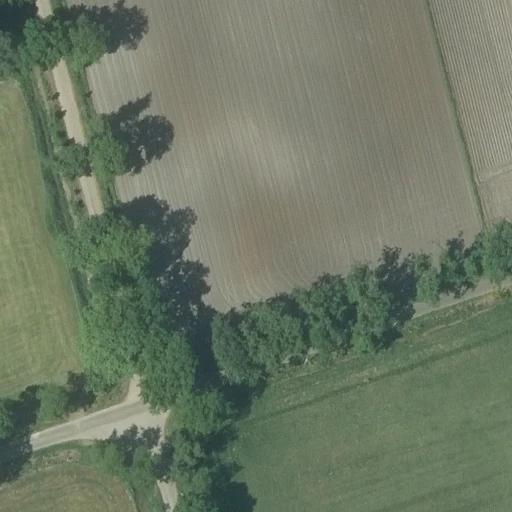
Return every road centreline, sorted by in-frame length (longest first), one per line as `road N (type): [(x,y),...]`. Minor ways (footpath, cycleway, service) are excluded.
road 1 (track): [(39,0),(143,403)]
road 2 (unclassified): [(143,403),(511,274)]
road 3 (unclassified): [(0,454),(143,403)]
